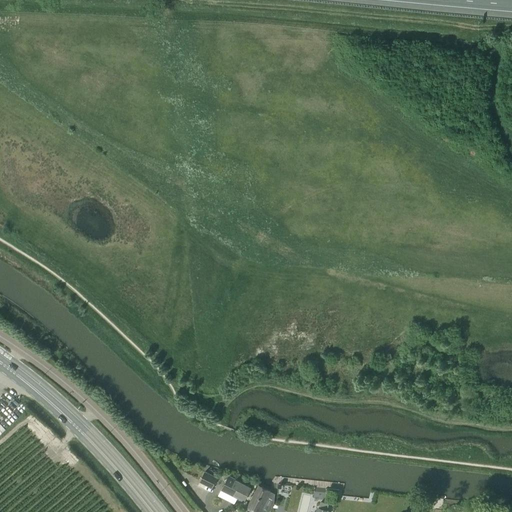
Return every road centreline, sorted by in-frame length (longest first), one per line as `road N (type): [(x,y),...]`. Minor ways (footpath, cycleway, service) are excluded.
road 1 (unclassified): [(183,511),(135,448),(18,349)]
road 2 (primary): [(150,511),(116,468),(8,367)]
